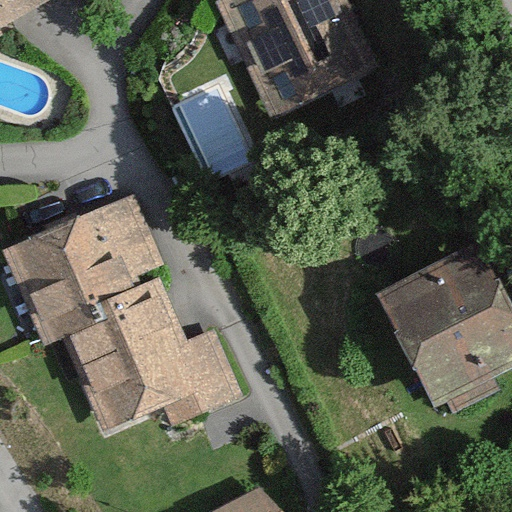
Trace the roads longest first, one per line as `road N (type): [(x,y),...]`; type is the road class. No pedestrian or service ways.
road 1 (residential): [(329,511),(190,241),(156,187),(129,159),(110,158)]
road 2 (residential): [(131,0),(106,48),(101,79),(110,158)]
